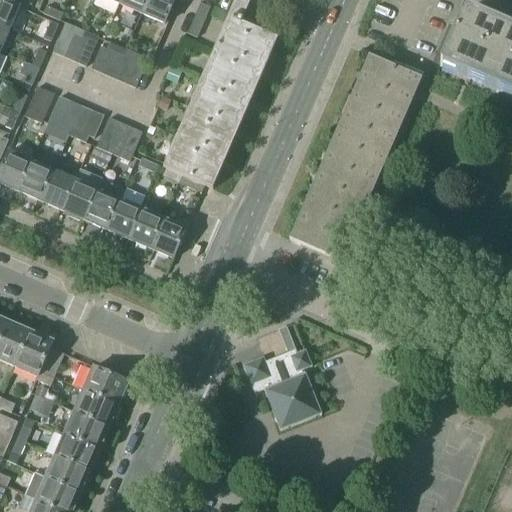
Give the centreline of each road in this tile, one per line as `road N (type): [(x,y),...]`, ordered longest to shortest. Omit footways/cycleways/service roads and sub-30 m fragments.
road 1 (tertiary): [(234,255),(345,0)]
road 2 (residential): [(189,362),(0,278)]
road 3 (residential): [(423,338),(234,255)]
road 4 (residential): [(257,511),(146,462)]
